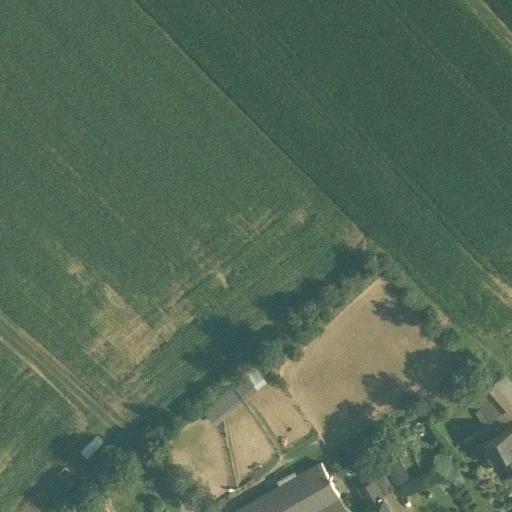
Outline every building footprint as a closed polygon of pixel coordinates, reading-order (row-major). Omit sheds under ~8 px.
[(257,362),(205,406),(218,421),(270,377),(257,362)] [(478,396),(493,420),(511,401),(511,380),(504,372),(478,396)] [(511,458),(511,426),(482,442),(490,462),(509,453),(511,458)] [(385,435),(369,443),(375,455),(392,447),(385,435)] [(402,454),(388,461),(398,482),(412,475),(402,454)] [(323,461),(234,511),(307,511),(320,505),(341,493),(323,461)] [(375,477),(385,495),(394,489),(382,467),(373,472),(375,477)] [(369,502),(385,495),(375,477),(360,484),(369,502)] [(357,511),(358,511),(346,503),(341,493),(320,505),(323,509),(321,510),(321,511),(357,511)] [(374,511),(394,511),(385,495),(369,502),(371,505),(374,511)] [(109,511),(98,498),(81,511),(109,511)]
